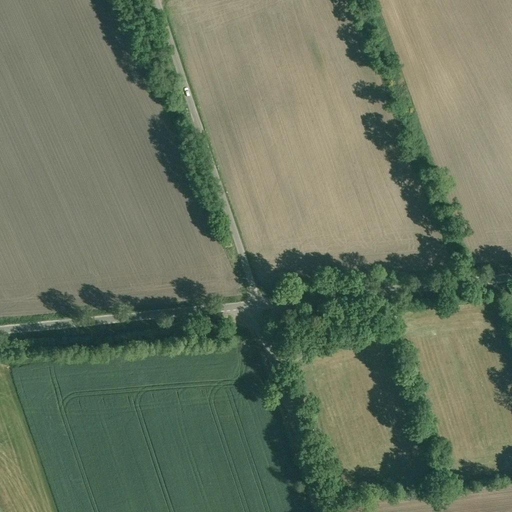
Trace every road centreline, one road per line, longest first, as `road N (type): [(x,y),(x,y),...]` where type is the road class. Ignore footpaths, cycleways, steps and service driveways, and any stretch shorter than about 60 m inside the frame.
road 1 (residential): [(256,305),(147,0)]
road 2 (tertiary): [(256,305),(0,331)]
road 3 (tertiary): [(511,277),(256,305)]
road 4 (residential): [(323,511),(256,305)]
